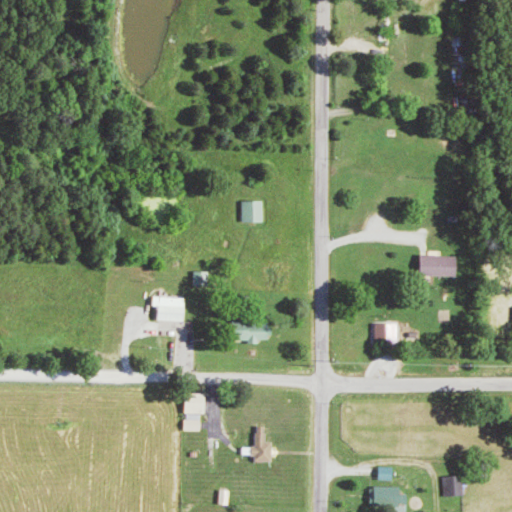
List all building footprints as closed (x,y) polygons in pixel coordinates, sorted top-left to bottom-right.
[(245,200),(245,221),(267,221),(266,200),(245,200)] [(421,274),(458,275),(459,255),(421,255),(421,274)] [(190,320),(190,297),(155,296),(155,306),(160,306),(159,319),(190,320)] [(270,321),(235,320),(235,340),(261,341),(261,338),(270,339),(270,321)] [(379,323),(379,341),(401,340),(401,322),(379,323)] [(187,429),(204,429),(204,413),(209,413),(210,393),(187,392),(186,416),(188,416),(187,429)] [(259,446),(255,446),(255,461),(275,461),(275,441),(269,441),(268,425),(258,426),(259,446)] [(395,466),(380,466),(380,479),(394,479),(395,466)] [(466,475),(446,475),(447,495),(466,495),(466,475)] [(397,511),(409,511),(410,493),(402,493),(402,486),(375,485),(374,506),(397,506),(397,511)] [(234,504),(234,489),(223,489),(223,504),(234,504)]
